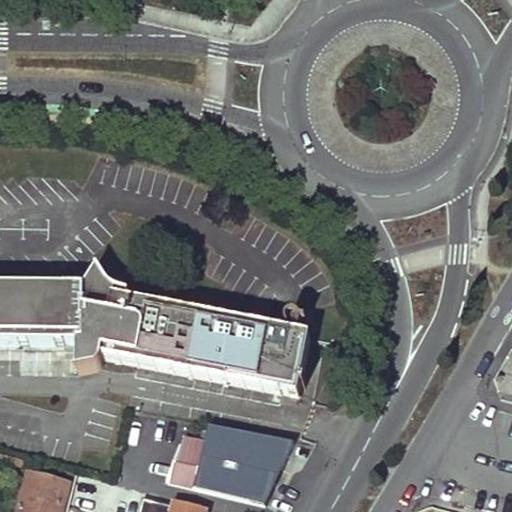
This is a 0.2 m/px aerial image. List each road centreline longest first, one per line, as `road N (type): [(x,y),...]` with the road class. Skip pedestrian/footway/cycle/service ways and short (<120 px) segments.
road 1 (tertiary): [(0,79),(120,87),(220,108),(290,136)]
road 2 (tertiary): [(293,49),(226,49),(147,33),(0,33)]
road 3 (residential): [(385,404),(433,344),(450,303),(459,160)]
road 4 (residential): [(337,185),(368,221),(390,267),(396,343),(385,404)]
road 5 (residential): [(417,458),(511,294)]
road 6 (tertiary): [(337,185),(362,194),(415,190),(459,160)]
road 7 (residential): [(326,511),(385,404)]
